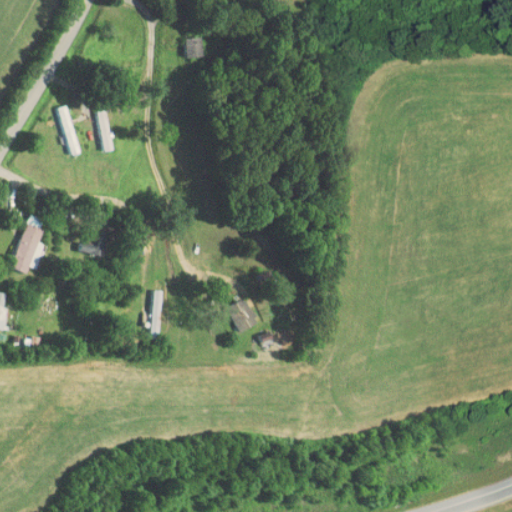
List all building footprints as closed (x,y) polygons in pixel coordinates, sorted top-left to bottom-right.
[(66,148),(57,101),(48,102),(57,149),(66,148)] [(90,145),(99,144),(96,105),(86,106),(90,145)] [(31,223),(15,216),(0,251),(0,261),(13,267),(31,223)] [(33,238),(25,235),(18,258),(25,261),(33,238)] [(148,327),(150,284),(140,284),(139,327),(148,327)] [(227,325),(246,315),(233,290),(214,301),(227,325)]
